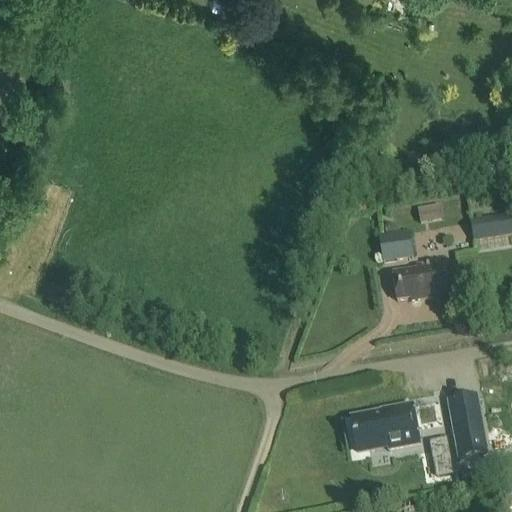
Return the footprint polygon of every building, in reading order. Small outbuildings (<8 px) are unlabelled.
[(423,209),(425,223),(446,220),(444,206),(423,209)] [(469,223),(472,244),(511,237),(511,232),(509,216),(469,223)] [(408,234),(386,238),(378,239),(382,266),(412,260),(408,234)] [(415,270),(391,274),(396,303),(408,301),(409,304),(454,297),(448,260),(414,266),(415,270)] [(485,454),(474,397),(448,402),(458,459),(485,454)] [(391,451),(418,446),(412,407),(379,412),(381,419),(371,421),(371,418),(350,421),(355,451),(387,446),(387,451),(391,451)]
